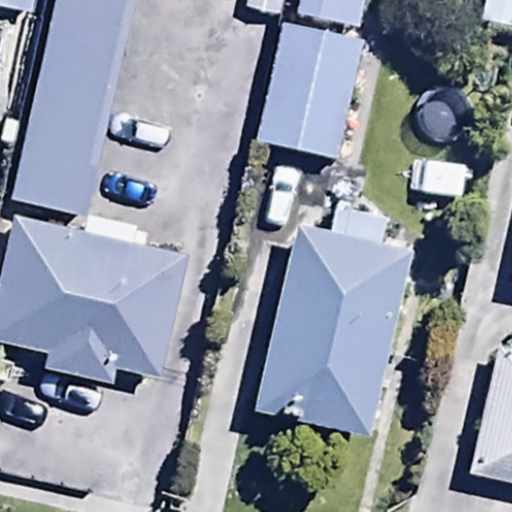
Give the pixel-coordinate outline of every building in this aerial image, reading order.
[(34,0),(0,0),(0,18),(29,25),(34,0)] [(78,231),(129,0),(54,0),(6,214),(78,231)] [(369,0),(296,0),(292,32),(363,42),(369,0)] [(511,0),(484,0),(479,36),(511,41),(511,0)] [(356,52),(276,37),(253,160),(333,175),(356,52)] [(331,222),(325,248),(292,241),(249,429),(367,456),(411,268),(376,260),(382,234),(331,222)] [(83,231),(79,248),(8,232),(0,267),(0,356),(42,366),(38,385),(104,400),(109,381),(155,392),(182,272),(134,261),(138,244),(83,231)] [(466,492),(511,501),(511,365),(492,361),(466,492)]
